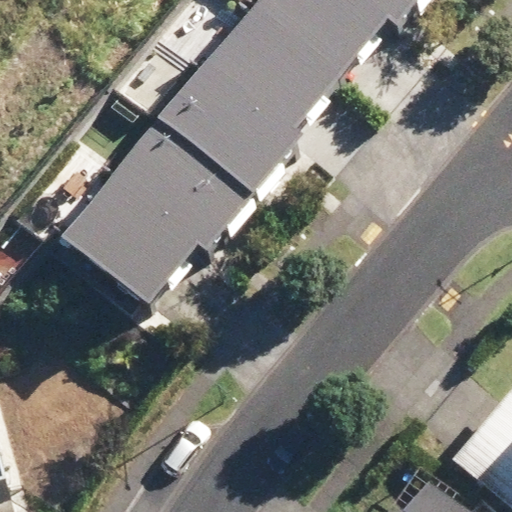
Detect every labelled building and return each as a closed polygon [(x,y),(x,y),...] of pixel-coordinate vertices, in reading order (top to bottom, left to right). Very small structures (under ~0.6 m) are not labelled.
[(269,0),(260,12),(349,87),(396,32),(404,39),(437,0),(269,0)] [(260,12),(164,126),(262,208),(311,151),(302,144),(349,87),(260,12)] [(164,126),(68,240),(159,315),(207,258),(215,264),(262,208),(164,126)] [(511,407),(466,462),(511,501),(511,407)] [(0,506),(17,502),(0,435),(0,506)] [(471,511),(445,494),(433,511),(471,511)]
